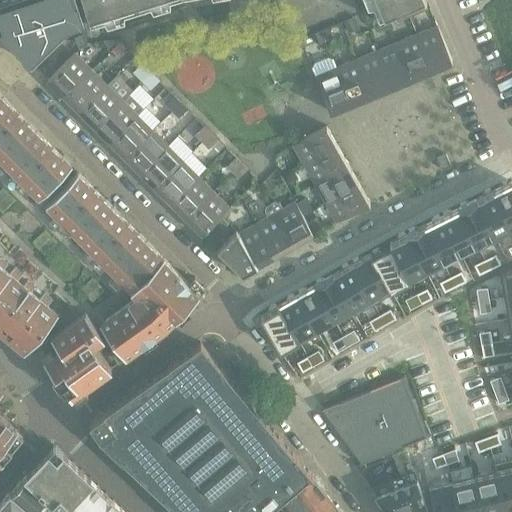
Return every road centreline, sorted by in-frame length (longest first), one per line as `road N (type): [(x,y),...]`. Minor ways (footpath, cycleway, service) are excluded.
road 1 (residential): [(227,312),(263,302),(511,160)]
road 2 (residential): [(227,312),(209,282),(16,73)]
road 3 (residential): [(366,511),(227,312)]
road 4 (residential): [(61,425),(196,319),(227,312)]
road 5 (residential): [(511,153),(447,0)]
road 6 (residential): [(150,511),(61,425)]
